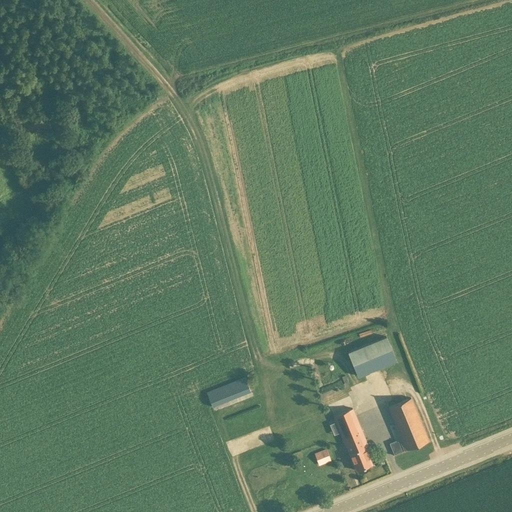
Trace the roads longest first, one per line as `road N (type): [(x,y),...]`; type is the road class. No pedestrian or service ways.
road 1 (track): [(255,511),(222,417),(260,396),(263,377),(196,129),(161,74),(95,0)]
road 2 (tertiary): [(337,511),(511,439)]
